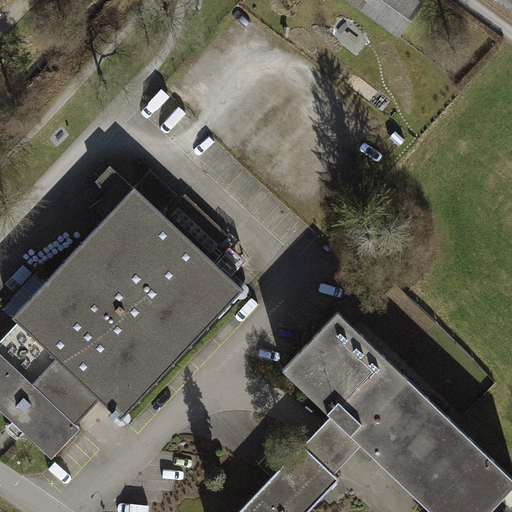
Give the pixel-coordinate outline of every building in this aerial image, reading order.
[(344,0),(399,39),(412,20),(408,17),(420,0),(344,0)] [(241,285),(140,187),(0,331),(0,406),(64,468),(241,285)] [(511,470),(339,305),(282,364),(331,412),(358,438),(435,511),(481,511),(511,480),(511,470)] [(331,412),(307,452),(333,479),(358,438),(331,412)] [(240,511),(315,511),(340,487),(333,479),(307,452),(303,450),(240,511)]
